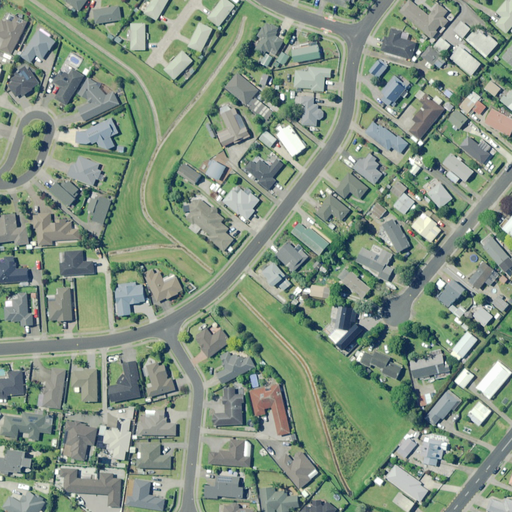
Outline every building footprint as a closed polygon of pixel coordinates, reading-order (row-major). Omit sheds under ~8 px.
[(89,0),(88,0),(64,0),(81,12),(89,0)] [(170,0),(153,0),(145,13),(158,21),(170,0)] [(235,6),(227,0),(222,0),(209,18),(220,27),(235,6)] [(355,0),(323,0),(352,9),(355,0)] [(430,16),(410,0),(409,0),(400,12),(433,39),(438,33),(436,31),(441,25),(444,28),(449,21),(444,17),(449,11),(440,3),(430,16)] [(511,0),(507,0),(498,12),(503,17),(496,24),(507,33),(511,27),(511,0)] [(122,20),(120,6),(95,10),(97,24),(122,20)] [(28,22),(7,12),(1,25),(0,24),(0,37),(5,40),(1,50),(13,55),(28,22)] [(471,29),(462,21),(455,31),(464,38),(471,29)] [(280,29),(267,22),(259,36),(262,38),(256,49),(265,54),(267,51),(276,56),(284,41),(276,36),(280,29)] [(213,29),(201,23),(189,46),(202,53),(213,29)] [(146,24),(132,24),(132,32),(128,32),(128,40),(132,40),(132,51),(146,51),(146,24)] [(404,32),(392,28),(389,38),(386,37),(382,51),(413,60),(418,42),(403,37),(404,32)] [(57,42),(40,30),(22,57),(32,63),(36,57),(43,62),(57,42)] [(488,38),(481,31),(477,35),(474,32),(467,40),(487,57),(499,44),(490,35),(488,38)] [(451,45),(442,38),(434,47),(444,55),(451,45)] [(322,58),(320,45),(294,50),(295,58),(296,63),(322,58)] [(447,60),(430,46),(422,56),(429,61),(426,65),(430,69),(435,64),(441,68),(447,60)] [(482,64),(461,47),(451,58),(473,76),(482,64)] [(169,63),(170,64),(165,70),(176,80),(194,61),(183,51),(176,58),(175,57),(169,63)] [(274,58),(267,53),(261,62),(268,67),(274,58)] [(290,57),(283,53),(278,60),(285,65),(290,57)] [(388,67),(380,60),(371,71),(379,78),(388,67)] [(37,80),(31,71),(30,72),(26,66),(10,77),(14,82),(9,86),(17,98),(22,94),(24,97),(34,90),(33,89),(40,84),(37,80)] [(333,69),(310,68),(310,72),(297,71),(296,87),(312,88),(312,90),(325,91),(326,77),(332,77),(333,69)] [(86,77),(73,69),(69,75),(62,70),(54,82),(63,88),(56,99),(67,106),(86,77)] [(255,97),(257,94),(260,91),(238,73),(226,88),(248,105),(255,97)] [(98,84),(99,82),(88,76),(78,94),(89,100),(92,103),(79,109),(85,121),(120,105),(114,92),(106,95),(98,84)] [(403,79),(402,81),(396,76),(383,92),(387,95),(383,100),(390,106),(394,101),(396,103),(406,90),(411,85),(403,79)] [(485,88),(495,96),(501,88),(491,81),(485,88)] [(433,100),(421,90),(416,96),(421,100),(420,102),(425,107),(413,121),(417,123),(410,132),(414,136),(412,139),(418,143),(446,109),(440,105),(443,101),(437,96),(433,100)] [(481,98),(474,91),(460,106),(469,113),(473,109),(480,115),(487,108),(478,101),(481,98)] [(511,92),(511,94),(508,91),(501,101),(511,109),(511,92)] [(326,117),(326,113),(323,109),(319,109),(319,104),(315,104),(316,97),(297,96),(296,104),(305,105),(303,125),(317,126),(318,119),(322,120),(326,117)] [(248,108),(268,124),(276,114),(256,98),(248,108)] [(239,114),(236,108),(222,114),(228,127),(226,129),(218,132),(225,147),(235,142),(236,144),(251,136),(247,127),(245,128),(239,114)] [(511,133),(511,119),(494,109),(486,124),(511,137),(511,133)] [(453,127),(457,131),(459,128),(461,129),(469,119),(458,110),(450,121),(455,125),(453,127)] [(120,133),(113,119),(88,131),(78,131),(78,144),(87,144),(93,142),(94,144),(98,142),(100,146),(109,149),(115,147),(112,137),(120,133)] [(210,122),(206,124),(213,139),(217,137),(210,122)] [(385,129),(375,122),(366,133),(390,151),(393,147),(402,154),(410,144),(399,136),(398,137),(386,128),(385,129)] [(282,124),(276,128),(279,133),(278,134),(294,157),(307,148),(291,125),(285,128),(282,124)] [(277,140),(267,132),(261,139),(271,148),(277,140)] [(492,155),(469,136),(461,147),(483,165),(492,155)] [(261,144),(257,140),(253,145),(257,149),(261,144)] [(377,159),(370,153),(365,161),(361,158),(354,168),(376,184),(383,174),(377,169),(380,165),(375,161),(377,159)] [(475,172),(452,154),(444,164),(467,182),(475,172)] [(74,164),(69,176),(95,186),(97,179),(99,180),(103,171),(98,170),(101,164),(86,158),(80,156),(76,165),(74,164)] [(286,165),(278,159),(271,168),(262,161),(257,166),(253,162),(246,169),(261,181),(260,183),(270,191),(278,181),(274,179),(286,165)] [(227,167),(215,160),(207,174),(220,181),(227,167)] [(203,176),(184,163),(178,172),(196,185),(203,176)] [(460,179),(451,171),(447,175),(457,183),(460,179)] [(370,188),(350,173),(336,191),(346,199),(351,192),(361,199),(370,188)] [(67,185),(62,179),(51,191),(70,207),(77,199),(75,198),(81,191),(70,181),(67,185)] [(391,191),(400,198),(408,188),(399,181),(391,191)] [(453,198),(441,183),(429,193),(441,208),(453,198)] [(219,188),(214,184),(211,188),(216,192),(219,188)] [(245,193),(242,190),(239,194),(234,190),(224,201),(240,214),(241,213),(248,220),(256,211),(253,209),(261,200),(248,189),(245,193)] [(105,225),(113,201),(107,199),(109,196),(99,193),(96,199),(92,198),(88,210),(92,211),(91,215),(96,216),(95,221),(105,225)] [(405,193),(395,205),(405,214),(415,202),(405,193)] [(351,210),(332,195),(317,214),(327,222),(333,214),(343,221),(351,210)] [(225,219),(199,197),(190,207),(194,210),(187,218),(194,224),(191,228),(197,234),(202,228),(209,234),(207,236),(225,251),(235,240),(226,232),(229,229),(222,223),(225,219)] [(387,211),(379,204),(372,212),(380,219),(387,211)] [(0,214),(0,242),(16,241),(16,246),(30,244),(28,226),(19,227),(17,213),(0,214)] [(438,224),(424,213),(413,227),(432,242),(442,230),(436,226),(438,224)] [(72,220),(55,221),(55,214),(31,215),(32,229),(39,228),(39,246),(54,245),(53,241),(82,239),(81,229),(73,230),(72,224),(72,220)] [(511,217),(510,220),(507,218),(501,225),(511,234),(511,217)] [(370,224),(362,219),(357,227),(365,232),(370,224)] [(411,247),(396,219),(384,225),(399,253),(411,247)] [(308,230),(300,224),(293,233),(320,256),(330,244),(310,227),(308,230)] [(510,258),(492,236),(487,241),(489,243),(484,247),(500,266),(510,258)] [(296,249),(289,242),(277,255),(295,273),(310,257),(299,246),(296,249)] [(383,249),(380,254),(363,246),(356,261),(381,274),(379,277),(388,281),(394,269),(387,266),(393,254),(383,249)] [(84,262),(83,251),(66,252),(60,253),(63,277),(96,274),(95,261),(84,262)] [(17,269),(16,257),(6,257),(6,261),(0,261),(0,283),(30,282),(29,268),(17,269)] [(322,264),(318,260),(313,266),(317,270),(322,264)] [(287,277),(275,262),(263,272),(275,287),(287,277)] [(501,275),(485,262),(470,282),(480,290),(486,282),(491,287),(501,275)] [(168,298),(168,299),(179,294),(178,293),(184,290),(178,277),(166,283),(160,272),(156,273),(154,270),(145,274),(158,303),(168,298)] [(372,289),(351,272),(343,282),(364,299),(372,289)] [(280,285),(284,291),(292,285),(288,279),(280,285)] [(446,284),(441,279),(437,284),(442,288),(446,284)] [(467,290),(455,280),(440,299),(451,307),(459,297),(460,298),(467,290)] [(137,286),(137,283),(116,286),(119,303),(114,304),(116,317),(132,314),(131,304),(147,302),(144,285),(137,286)] [(332,288),(313,285),(311,296),(330,299),(332,288)] [(303,290),(299,287),(293,292),(297,296),(303,290)] [(73,321),(71,288),(59,288),(60,295),(47,296),(47,308),(51,307),(52,321),(57,320),(57,321),(73,321)] [(19,295),(19,299),(11,300),(11,302),(6,302),(7,323),(23,322),(23,326),(35,325),(34,312),(30,313),(29,294),(19,295)] [(510,305),(500,296),(494,303),(504,312),(510,305)] [(332,315),(337,316),(335,329),(350,331),(353,309),(339,307),(338,309),(333,308),(332,315)] [(493,317),(482,307),(474,316),(486,326),(493,317)] [(357,324),(350,331),(335,329),(330,337),(344,352),(364,332),(357,324)] [(213,336),(207,328),(195,338),(210,358),(231,342),(222,330),(213,336)] [(479,340),(469,332),(454,350),(464,359),(479,340)] [(232,357),(230,352),(220,357),(227,369),(218,373),(224,384),(256,367),(251,356),(245,359),(243,356),(238,359),(236,355),(232,357)] [(392,359),(378,353),(376,357),(367,353),(362,363),(371,368),(373,364),(385,370),(384,374),(398,380),(404,368),(390,362),(392,359)] [(445,363),(442,354),(410,362),(414,380),(437,375),(438,378),(447,376),(446,373),(450,372),(447,363),(445,363)] [(493,360),(489,356),(483,363),(488,367),(493,360)] [(139,379),(137,361),(125,363),(127,375),(124,375),(118,382),(118,385),(111,386),(113,402),(143,397),(139,379)] [(511,374),(511,371),(499,361),(477,388),(491,400),(511,374)] [(160,367),(160,363),(148,367),(154,386),(148,388),(150,397),(176,390),(173,379),(170,380),(166,365),(160,367)] [(475,376),(465,368),(455,381),(465,388),(475,376)] [(68,370),(54,369),(52,381),(46,380),(44,396),(40,395),(38,406),(61,409),(62,401),(63,401),(68,370)] [(99,369),(90,369),(85,369),(85,370),(73,370),(73,387),(83,387),(83,402),(98,402),(99,369)] [(25,395),(24,371),(10,372),(10,379),(0,379),(0,399),(9,400),(9,396),(25,395)] [(263,380),(262,373),(251,375),(254,387),(260,386),(259,381),(263,380)] [(292,433),(281,385),(251,391),(256,417),(267,415),(265,409),(273,407),(279,436),(292,433)] [(236,395),(236,388),(224,388),(225,406),(226,406),(227,413),(214,413),(215,426),(244,425),(243,403),(245,402),(245,394),(236,395)] [(458,401),(447,392),(426,419),(435,426),(442,418),(444,419),(458,401)] [(421,406),(429,405),(429,404),(433,403),(432,395),(420,396),(421,406)] [(492,412),(480,402),(468,416),(480,426),(492,412)] [(137,409),(130,408),(129,418),(136,419),(137,409)] [(167,423),(167,411),(152,411),(152,415),(145,415),(145,419),(141,419),(140,435),(177,436),(178,424),(167,423)] [(46,415),(24,413),(24,418),(6,416),(5,428),(4,427),(3,436),(20,438),(20,432),(31,433),(30,439),(40,440),(41,433),(53,434),(54,425),(45,424),(46,415)] [(132,420),(120,418),(118,432),(107,430),(105,443),(112,444),(111,448),(116,449),(114,458),(125,460),(127,453),(129,453),(132,432),(130,432),(132,420)] [(87,423),(68,421),(67,431),(70,431),(68,445),(74,446),(72,459),(86,461),(89,445),(96,446),(99,428),(86,426),(87,423)] [(397,452),(405,458),(416,445),(408,438),(397,452)] [(449,442),(426,438),(422,455),(426,456),(424,463),(437,466),(439,459),(443,459),(444,450),(447,450),(449,442)] [(247,441),(232,440),(231,452),(220,451),(220,453),(211,452),(210,464),(251,467),(252,457),(246,457),(247,441)] [(162,445),(143,444),(143,458),(138,458),(138,468),(173,469),(174,456),(162,456),(162,445)] [(28,452),(10,450),(9,459),(0,457),(0,470),(3,471),(2,474),(9,474),(9,472),(18,473),(19,472),(24,472),(25,466),(34,468),(35,460),(27,459),(28,452)] [(318,469),(303,452),(293,461),(287,454),(278,462),(301,489),(312,480),(309,476),(318,469)] [(387,478),(407,492),(405,494),(416,502),(418,499),(421,502),(429,491),(421,486),(423,483),(397,465),(387,478)] [(79,469),(62,469),(62,478),(65,478),(64,493),(110,495),(109,507),(121,507),(123,479),(114,478),(115,473),(102,473),(101,480),(92,480),(92,475),(84,474),(84,479),(79,479),(79,469)] [(242,477),(218,476),(218,487),(207,486),(206,498),(219,499),(219,496),(245,498),(245,488),(241,488),(242,477)] [(153,482),(137,480),(134,497),(130,496),(128,506),(165,511),(167,499),(150,497),(153,482)] [(276,492),(276,488),(262,489),(263,511),(289,511),(290,511),(290,508),(300,507),(299,496),(288,497),(287,491),(276,492)] [(41,511),(47,502),(28,491),(21,503),(11,496),(4,508),(10,511),(41,511)] [(409,511),(416,504),(400,492),(393,501),(408,511),(409,511)] [(511,511),(511,500),(507,499),(505,503),(492,499),(488,511),(490,511),(511,511)] [(336,511),(338,511),(328,502),(324,507),(323,507),(323,501),(314,501),(314,506),(310,508),(308,506),(301,511),(336,511)]
